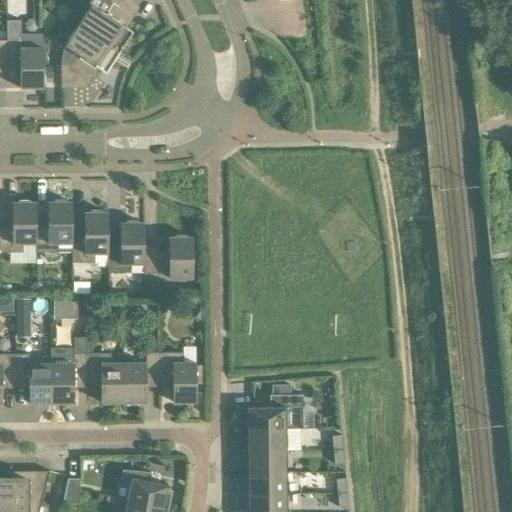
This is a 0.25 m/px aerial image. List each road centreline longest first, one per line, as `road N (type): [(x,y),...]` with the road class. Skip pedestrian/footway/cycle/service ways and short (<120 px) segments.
road 1 (track): [(410,511),(409,385),(378,140),(370,0)]
road 2 (residential): [(0,147),(146,145),(188,136),(222,110),(232,78)]
road 3 (residential): [(198,511),(202,459),(185,440),(0,441)]
